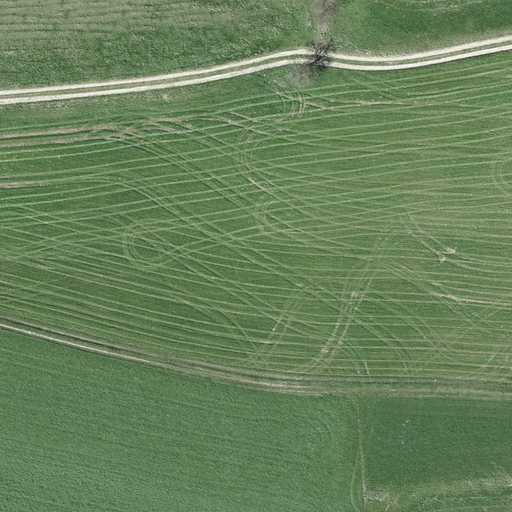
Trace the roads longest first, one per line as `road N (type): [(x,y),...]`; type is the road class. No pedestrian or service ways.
road 1 (track): [(511,47),(287,65),(179,88),(0,104)]
road 2 (track): [(0,324),(236,377),(493,390)]
